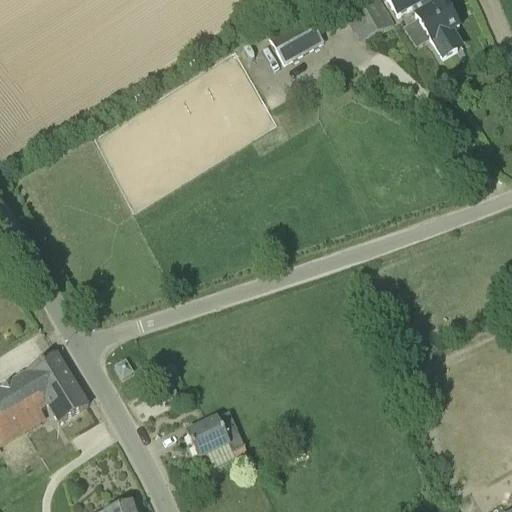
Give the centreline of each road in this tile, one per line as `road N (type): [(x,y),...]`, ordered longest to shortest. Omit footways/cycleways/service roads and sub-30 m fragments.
road 1 (unclassified): [(80,353),(511,201)]
road 2 (unclassified): [(168,511),(80,353)]
road 3 (unclassified): [(80,353),(0,214)]
